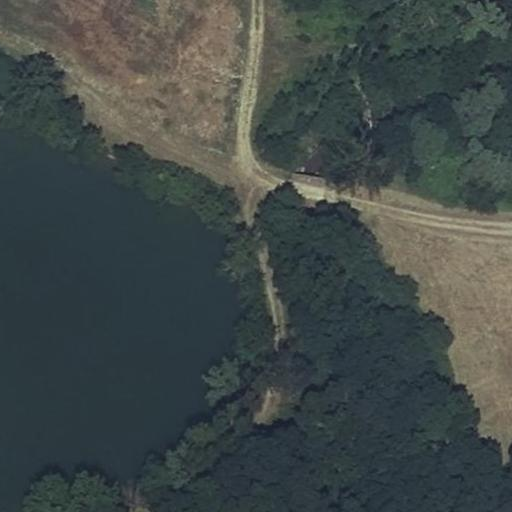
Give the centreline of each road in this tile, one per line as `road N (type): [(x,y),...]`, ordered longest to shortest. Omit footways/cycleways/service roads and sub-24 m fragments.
road 1 (track): [(174,511),(260,428),(276,370),(243,179)]
road 2 (track): [(511,231),(243,179)]
road 3 (track): [(260,0),(243,179)]
